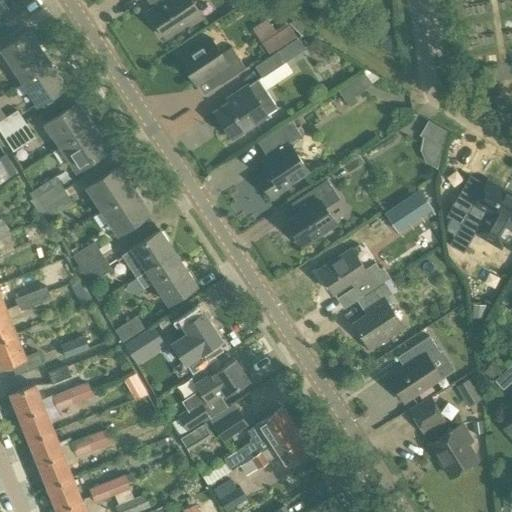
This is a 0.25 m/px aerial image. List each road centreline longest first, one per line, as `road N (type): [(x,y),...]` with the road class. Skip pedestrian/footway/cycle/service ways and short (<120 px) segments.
road 1 (tertiary): [(401,511),(69,0)]
road 2 (residential): [(511,147),(448,110),(438,95),(422,0)]
